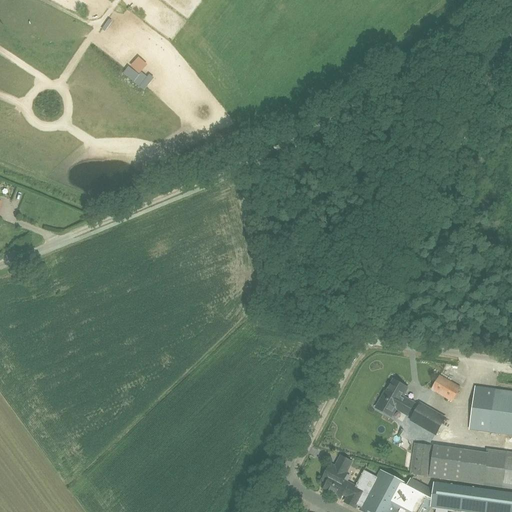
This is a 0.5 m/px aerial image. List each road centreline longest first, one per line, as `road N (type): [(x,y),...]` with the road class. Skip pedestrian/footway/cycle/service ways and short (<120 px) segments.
road 1 (track): [(479,0),(358,103),(312,130),(58,242)]
road 2 (tertiary): [(351,337),(511,39)]
road 3 (tertiary): [(260,511),(351,337)]
road 4 (unclassified): [(511,361),(351,337)]
